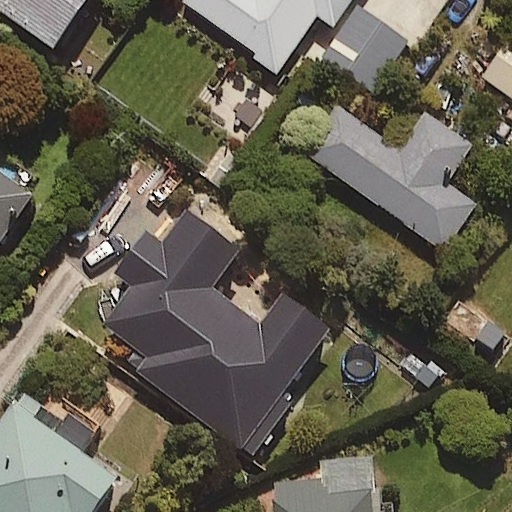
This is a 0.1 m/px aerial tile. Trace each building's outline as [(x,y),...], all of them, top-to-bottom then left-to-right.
[(79,0),(0,0),(0,14),(46,47),(79,0)] [(314,16),(330,26),(347,0),(179,0),(178,2),(278,69),(314,16)] [(406,44),(355,7),(319,57),(370,93),(406,44)] [(511,51),(499,42),(475,74),(511,100),(511,51)] [(396,151),(336,109),(304,155),(440,251),(473,205),(442,183),(468,146),(422,114),(396,151)] [(0,236),(27,196),(0,177),(0,236)] [(223,267),(173,229),(132,283),(169,312),(127,366),(248,459),(290,405),(276,395),(326,330),(278,293),(254,324),(208,288),(223,267)] [(47,413),(16,393),(0,417),(0,511),(89,511),(112,477),(78,455),(96,429),(54,402),(47,413)] [(370,505),(367,458),(316,462),(317,481),(268,485),(269,511),(390,511),(390,504),(370,505)]
